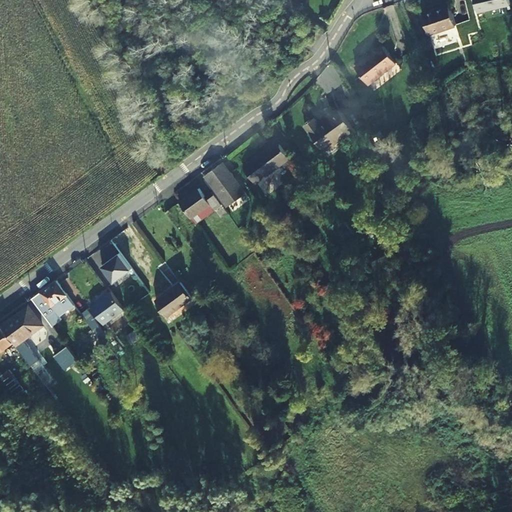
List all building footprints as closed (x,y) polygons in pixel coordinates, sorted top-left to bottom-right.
[(511,6),(511,5),(510,0),(476,0),(480,14),(511,6)] [(452,8),(451,6),(434,11),(435,14),(452,8)] [(452,8),(435,14),(434,11),(424,14),(432,36),(458,27),(452,8)] [(372,85),(399,64),(386,47),(358,68),(372,85)] [(321,124),(316,119),(306,125),(314,135),(325,151),(355,131),(341,110),(321,124)] [(265,149),(277,165),(289,156),(278,140),(265,149)] [(277,165),(265,149),(244,165),(255,181),(277,165)] [(209,174),(208,175),(230,206),(247,194),(225,163),(209,174)] [(212,203),(208,197),(201,188),(182,202),(193,217),(195,217),(212,203)] [(225,205),(215,191),(208,197),(212,203),(217,210),(225,205)] [(115,282),(133,269),(121,251),(102,265),(115,282)] [(66,303),(69,301),(74,298),(59,279),(33,297),(49,319),(58,312),(53,306),(62,299),(66,303)] [(158,299),(169,313),(193,295),(183,280),(158,299)] [(324,287),(339,307),(342,304),(345,302),(330,282),(324,287)] [(94,305),(106,322),(126,307),(114,290),(94,305)] [(74,298),(69,301),(83,321),(88,317),(84,312),(74,298)] [(14,340),(16,343),(23,338),(43,323),(29,306),(3,325),(14,340)] [(105,329),(90,307),(84,312),(88,317),(92,324),(99,333),(105,329)] [(72,321),(66,311),(58,318),(64,327),(72,321)] [(73,350),(79,359),(104,340),(99,333),(92,324),(85,329),(90,337),(73,350)] [(0,327),(0,350),(14,340),(3,325),(0,327)] [(34,346),(31,348),(23,338),(16,343),(32,364),(41,357),(34,346)] [(1,374),(10,386),(18,380),(10,368),(1,374)]
